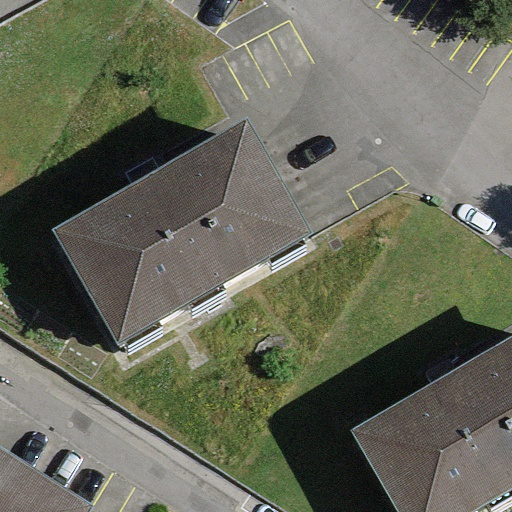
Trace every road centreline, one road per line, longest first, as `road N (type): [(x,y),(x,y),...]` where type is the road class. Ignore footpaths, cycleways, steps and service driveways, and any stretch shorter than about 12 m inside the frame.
road 1 (residential): [(309,0),(511,206)]
road 2 (residential): [(0,370),(222,511)]
